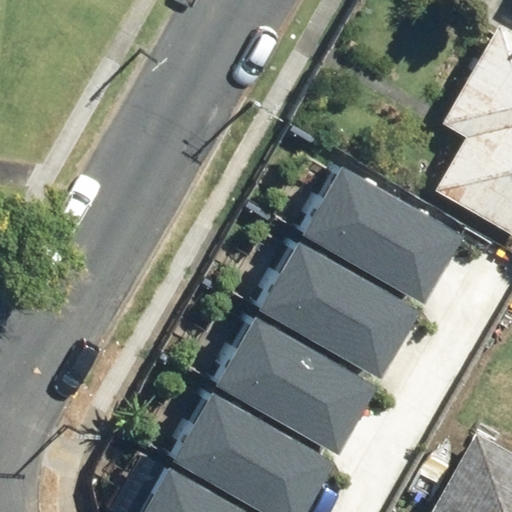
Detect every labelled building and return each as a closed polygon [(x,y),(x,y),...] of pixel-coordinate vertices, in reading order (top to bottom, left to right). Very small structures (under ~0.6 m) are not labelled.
[(397,173),(504,239),(511,225),(511,40),(489,26),(397,173)] [(329,155),(292,219),(405,284),(442,220),(329,155)] [(287,231),(251,295),(364,359),(401,296),(287,231)] [(243,307),(206,371),(319,435),(356,371),(243,307)] [(202,378),(166,442),(279,506),(316,442),(202,378)] [(414,511),(511,511),(511,471),(452,441),(414,511)] [(271,511),(153,451),(122,510),(125,511),(271,511)]
